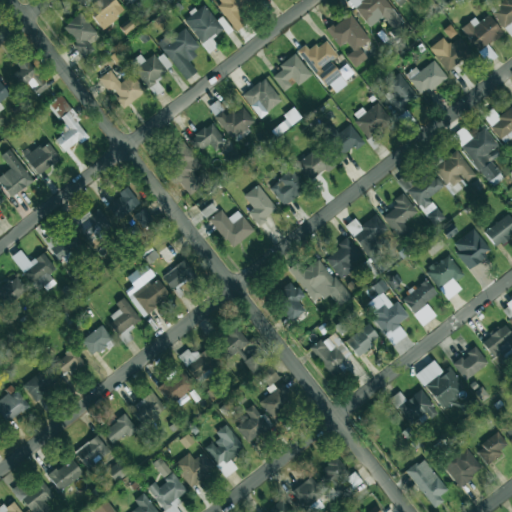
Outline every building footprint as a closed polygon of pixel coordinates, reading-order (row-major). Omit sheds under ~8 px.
[(102,29),(125,11),(115,0),(97,0),(86,9),(102,29)] [(219,0),(221,2),(216,5),(236,31),(248,21),(241,12),(249,6),(245,2),(247,0),(219,0)] [(368,27),(383,17),(397,37),(406,30),(385,0),(359,0),(353,4),(368,27)] [(511,0),(505,0),(491,11),(509,35),(511,32),(511,0)] [(184,19),(207,52),(216,46),(210,38),(222,30),(204,5),(184,19)] [(84,57),(94,50),(87,39),(96,33),(82,13),(62,26),(84,57)] [(370,39),(349,13),(326,31),(338,47),(346,42),(352,50),(346,55),(355,67),(367,58),(359,47),(370,39)] [(474,17),(460,28),(478,51),(502,33),(488,15),(478,23),(474,17)] [(121,28),(126,34),(136,25),(131,19),(121,28)] [(449,38),(455,33),(449,25),(443,29),(449,38)] [(201,48),(184,28),(168,41),(164,37),(157,43),(186,80),(196,71),(187,59),(201,48)] [(471,54),(460,36),(434,53),(446,71),(471,54)] [(337,56),(325,39),(310,50),(305,44),(299,48),(333,94),(347,84),(344,79),(353,73),(346,64),(338,70),(331,61),(337,56)] [(148,87),(173,67),(159,50),(134,70),(148,87)] [(311,75),(294,53),(278,66),(281,70),(272,76),(283,91),(293,84),(296,87),(311,75)] [(19,65),(21,67),(14,72),(33,97),(47,87),(26,59),(19,65)] [(421,96),(447,77),(434,60),(418,71),(415,67),(406,74),(421,96)] [(131,74),(120,83),(110,70),(99,78),(123,108),(145,91),(131,74)] [(399,113),(418,98),(399,73),(385,84),(394,95),(388,100),(399,113)] [(281,100),(263,78),(242,95),(260,117),(281,100)] [(0,101),(9,94),(0,82),(0,101)] [(65,152),(87,135),(77,122),(80,120),(60,94),(48,104),(68,130),(55,140),(65,152)] [(367,138),(391,121),(378,102),(362,113),(359,110),(351,116),(367,138)] [(217,120),(234,142),(249,131),(246,127),(254,121),(239,103),(217,120)] [(511,130),(511,129),(511,105),(498,116),(493,108),(483,115),(503,143),(511,136),(511,130)] [(226,142),(210,122),(188,140),(198,153),(209,144),(215,152),(226,142)] [(350,124),(337,133),(330,123),(319,131),(338,159),(355,148),(356,149),(363,144),(350,124)] [(486,182),(500,173),(490,158),(491,158),(488,153),(498,146),(485,128),(460,145),(486,182)] [(60,158),(46,141),(25,158),(38,175),(60,158)] [(203,167),(184,143),(170,155),(181,169),(173,175),(189,195),(209,178),(201,168),(203,167)] [(0,155),(10,169),(0,175),(0,183),(9,197),(32,182),(11,148),(0,155)] [(296,163),(308,181),(324,170),(326,173),(331,170),(317,148),(296,163)] [(434,169),(450,188),(462,178),(466,183),(476,175),(456,150),(434,169)] [(285,206),(307,185),(291,167),(268,189),(285,206)] [(421,211),(431,204),(427,198),(442,187),(431,171),(406,189),(421,211)] [(256,224),(276,211),(259,184),(243,195),(252,209),(248,211),(256,224)] [(117,220),(140,203),(128,188),(105,205),(117,220)] [(398,237),(408,229),(403,224),(417,211),(401,193),(392,202),(395,205),(381,218),(398,237)] [(200,211),(205,217),(216,210),(211,203),(200,211)] [(75,222),(88,242),(111,226),(98,206),(75,222)] [(443,217),(435,207),(426,214),(434,225),(443,217)] [(153,219),(144,208),(133,216),(142,227),(153,219)] [(253,232),(238,210),(227,218),(221,210),(209,218),(230,248),(253,232)] [(372,262),(380,256),(375,249),(380,245),(375,238),(387,230),(375,214),(360,225),(354,218),(345,226),(372,262)] [(483,230),(494,247),(511,235),(511,220),(508,214),(483,230)] [(135,235),(142,227),(135,220),(127,227),(135,235)] [(457,231),(451,223),(440,231),(447,239),(457,231)] [(451,242),(466,268),(490,254),(475,229),(451,242)] [(63,264),(85,248),(72,231),(50,247),(63,264)] [(444,245),(435,234),(422,245),(431,255),(444,245)] [(362,255),(348,236),(336,244),(339,249),(326,258),(340,279),(354,269),(350,263),(362,255)] [(28,262),(20,250),(12,256),(36,294),(54,282),(48,273),(54,269),(43,252),(28,262)] [(461,290),(455,280),(462,277),(450,255),(426,269),(444,299),(461,290)] [(311,300),(319,295),(322,300),(330,294),(338,306),(349,298),(320,258),(300,272),(296,266),(290,271),(311,300)] [(161,273),(169,289),(194,277),(187,261),(161,273)] [(133,271),(141,284),(153,276),(145,263),(133,271)] [(0,287),(0,296),(7,305),(26,290),(14,275),(0,287)] [(129,296),(143,315),(169,295),(155,276),(129,296)] [(303,297),(290,280),(272,293),(292,320),(305,310),(297,301),(303,297)] [(436,294),(425,280),(401,298),(421,325),(435,316),(425,302),(436,294)] [(409,318),(396,301),(391,304),(382,292),(364,305),(393,344),(404,336),(398,326),(409,318)] [(114,304),(120,310),(106,322),(124,345),(133,338),(127,330),(140,319),(122,297),(114,304)] [(511,299),(500,310),(511,324),(511,299)] [(345,341),(356,356),(379,338),(368,323),(345,341)] [(113,340),(101,325),(80,341),(92,357),(113,340)] [(492,359),(511,348),(508,343),(511,340),(511,335),(506,325),(481,340),(492,359)] [(237,352),(251,374),(266,364),(257,349),(245,357),(239,348),(247,343),(238,328),(214,343),(225,360),(237,352)] [(341,371),(337,364),(350,356),(335,332),(311,346),(330,377),(341,371)] [(452,363),(464,380),(487,363),(475,346),(452,363)] [(83,362),(73,348),(50,365),(60,379),(83,362)] [(216,368),(202,349),(193,355),(187,348),(178,355),(197,382),(216,368)] [(450,366),(441,371),(434,361),(416,372),(440,411),(457,400),(453,394),(463,387),(450,366)] [(279,377),(269,365),(258,375),(269,386),(279,377)] [(58,383),(45,367),(22,385),(35,401),(58,383)] [(194,386),(182,369),(158,387),(170,404),(194,386)] [(272,418),(293,400),(280,385),(259,403),(272,418)] [(481,401),(488,396),(482,387),(475,392),(481,401)] [(29,405),(14,388),(0,400),(0,412),(8,422),(29,405)] [(409,428),(436,411),(422,389),(405,399),(400,391),(390,397),(409,428)] [(165,409),(153,392),(130,409),(142,425),(165,409)] [(244,410),(249,417),(236,426),(246,442),(268,427),(253,404),(244,410)] [(111,443),(126,433),(128,436),(137,430),(125,414),(102,431),(111,443)] [(204,447),(225,477),(236,469),(229,458),(243,448),(226,424),(215,432),(220,439),(213,444),(212,442),(204,447)] [(486,464),(509,446),(498,432),(475,449),(486,464)] [(186,448),(193,441),(186,434),(179,440),(186,448)] [(74,453),(87,469),(109,451),(96,435),(74,453)] [(457,486),(482,470),(467,447),(442,463),(457,486)] [(173,464),(190,488),(216,470),(203,452),(193,459),(189,452),(173,464)] [(361,481),(354,471),(349,474),(337,456),(319,469),(339,497),(361,481)] [(162,477),(170,472),(160,457),(153,462),(162,477)] [(47,477),(60,492),(82,473),(70,458),(47,477)] [(406,470),(432,508),(443,501),(439,495),(446,490),(424,458),(406,470)] [(115,480),(126,471),(118,461),(107,470),(115,480)] [(147,487),(163,509),(187,491),(173,474),(157,486),(154,482),(147,487)] [(309,511),(320,503),(316,498),(324,492),(311,475),(289,493),(304,511),(309,511)] [(45,502),(53,495),(41,480),(19,497),(31,511),(44,511),(50,508),(45,502)] [(157,511),(143,493),(134,500),(139,506),(131,511),(157,511)] [(115,511),(108,499),(92,509),(94,511),(115,511)] [(292,511),(286,500),(263,511),(292,511)] [(0,511),(20,511),(13,501),(4,507),(1,503),(0,503),(0,511)]
